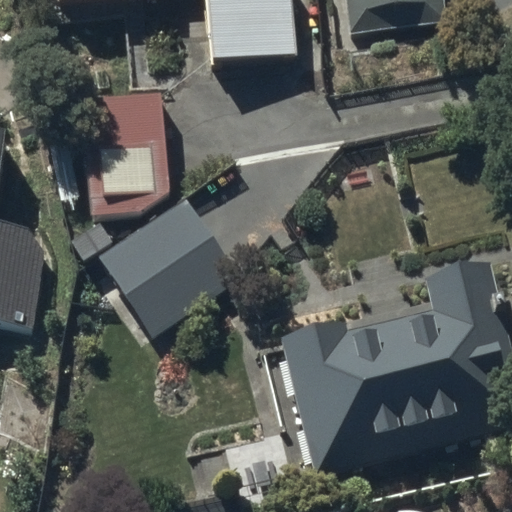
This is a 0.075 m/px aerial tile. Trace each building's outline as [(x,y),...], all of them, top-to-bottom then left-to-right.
[(57,0),(58,10),(162,2),(161,0),(202,0),(209,72),(295,65),(289,0),(57,0)] [(342,0),(347,43),(446,32),(442,0),(342,0)] [(159,108),(81,115),(91,226),(168,219),(159,108)] [(0,328),(33,333),(45,239),(0,232),(0,167),(6,127),(0,126),(0,328)] [(190,210),(97,265),(150,346),(241,287),(190,210)] [(422,285),(429,318),(349,336),(348,331),(277,348),(290,406),(295,405),(314,485),(511,438),(511,371),(488,270),(422,285)]
